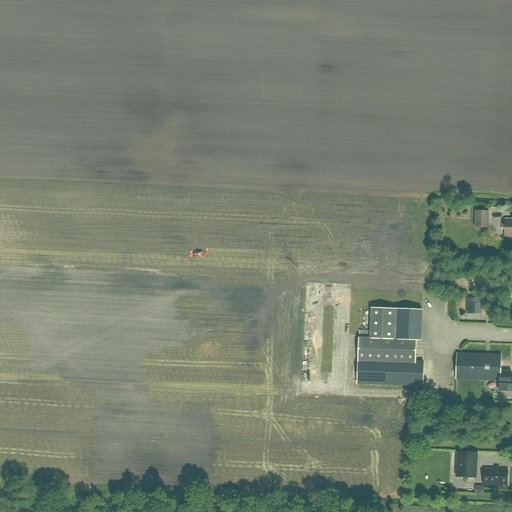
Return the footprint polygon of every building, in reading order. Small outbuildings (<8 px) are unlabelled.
[(489,228),(489,212),(475,211),(475,228),(489,228)] [(480,300),(469,300),(469,311),(480,312),(480,300)] [(370,339),(360,338),(358,384),(423,387),(424,362),(416,362),(417,340),(422,340),(423,310),(371,308),(370,339)] [(511,377),(511,372),(500,371),(501,356),(457,354),(456,379),(499,381),(499,391),(511,391),(511,377)] [(433,412),(450,411),(450,398),(433,398),(433,412)] [(456,452),(455,477),(474,478),(476,453),(456,452)] [(506,486),(507,470),(484,468),(483,484),(496,484),(496,485),(506,486)]
